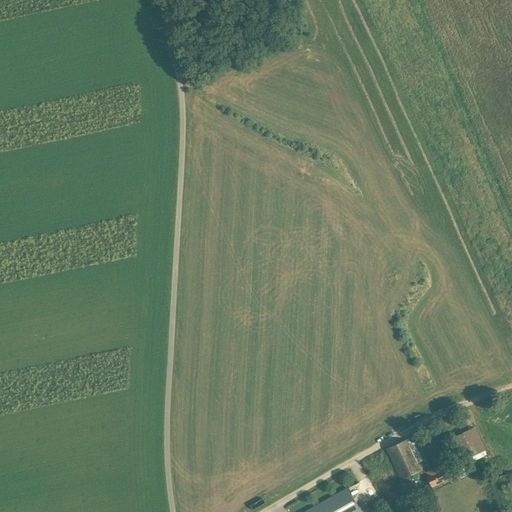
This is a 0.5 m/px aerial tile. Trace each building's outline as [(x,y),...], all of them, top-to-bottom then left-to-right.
[(458,444),(449,448),(455,461),(464,456),(466,460),(472,457),(474,461),(487,455),(485,451),(486,450),(475,427),(455,437),(458,444)] [(406,440),(387,449),(388,450),(392,458),(402,480),(420,471),(410,449),(406,440)] [(427,477),(432,486),(452,477),(446,464),(432,470),(433,474),(427,477)] [(457,473),(460,478),(471,473),(469,468),(457,473)] [(511,484),(511,473),(503,473),(503,485),(511,484)] [(348,488),(304,511),(361,511),(352,496),(348,488)]
